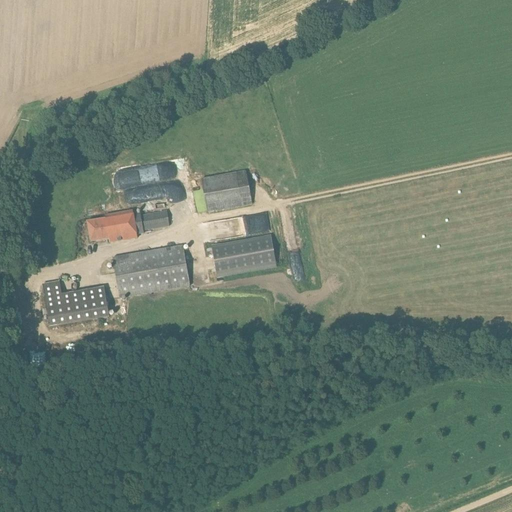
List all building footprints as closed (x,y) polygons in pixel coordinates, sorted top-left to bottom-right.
[(144,175),(160,172),(159,167),(143,170),(144,175)] [(208,214),(252,206),(246,172),(201,180),(208,214)] [(133,212),(103,217),(103,221),(87,224),(91,243),(109,240),(110,244),(138,239),(137,235),(144,234),(143,231),(169,226),(167,213),(141,217),(140,214),(133,216),(133,212)] [(264,229),(270,227),(267,212),(261,214),(264,229)] [(276,269),(271,237),(212,247),(217,279),(276,269)] [(183,247),(113,259),(120,299),(190,287),(183,247)] [(62,296),(60,282),(42,286),(45,299),(62,296)] [(104,289),(87,292),(92,321),(109,318),(104,289)]
